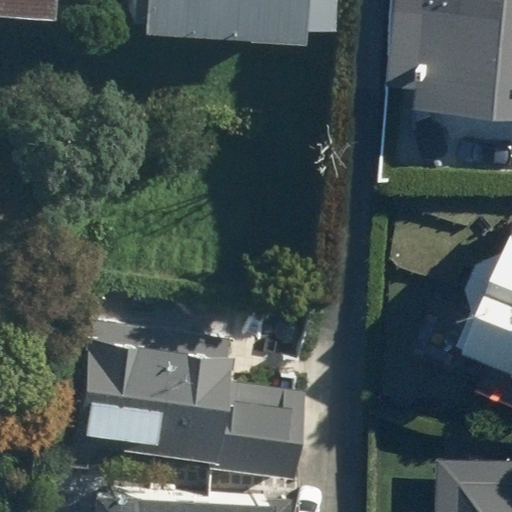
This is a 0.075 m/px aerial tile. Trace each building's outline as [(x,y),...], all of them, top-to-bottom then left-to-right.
[(158,0),(314,10),(314,2),(343,4),(342,0),(158,0)] [(511,0),(417,0),(415,62),(446,63),(445,87),(511,89),(511,0)] [(511,234),(511,235),(509,236),(507,236),(505,237),(503,238),(501,239),(499,240),(497,242),(496,243),(494,245),(493,246),(492,248),(490,250),(489,252),(489,254),(488,256),(488,258),(487,260),(487,262),(487,265),(487,267),(487,269),(488,271),(488,273),(489,275),(490,277),(491,279),(492,281),(494,283),(479,324),(511,336),(511,234)] [(243,314),(103,305),(96,411),(164,416),(167,376),(228,380),(226,411),(311,417),(314,370),(240,365),(243,314)] [(453,511),(511,511),(511,444),(455,443),(453,511)] [(293,511),(295,477),(102,469),(100,511),(293,511)]
